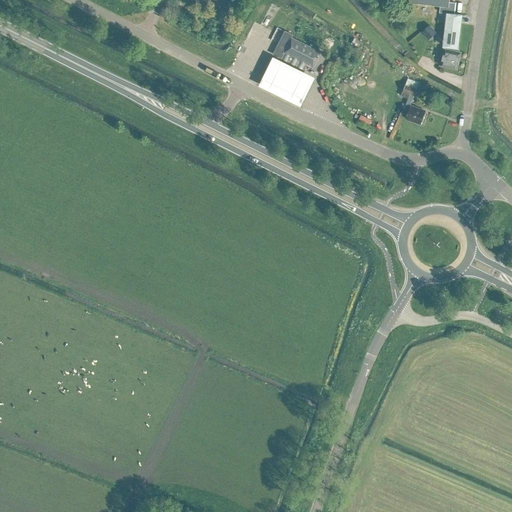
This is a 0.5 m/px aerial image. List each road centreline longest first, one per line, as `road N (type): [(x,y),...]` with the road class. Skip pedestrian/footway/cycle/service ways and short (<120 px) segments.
road 1 (primary): [(134,93),(401,235)]
road 2 (unclassified): [(460,152),(393,157),(239,83)]
road 3 (primary): [(410,219),(203,120)]
road 4 (unclassified): [(314,511),(361,375),(394,311)]
road 5 (unclassified): [(239,83),(74,0)]
road 6 (unclassified): [(460,152),(485,0)]
road 7 (primary): [(134,93),(0,25)]
road 8 (unclassified): [(394,311),(420,320),(471,315),(511,334)]
